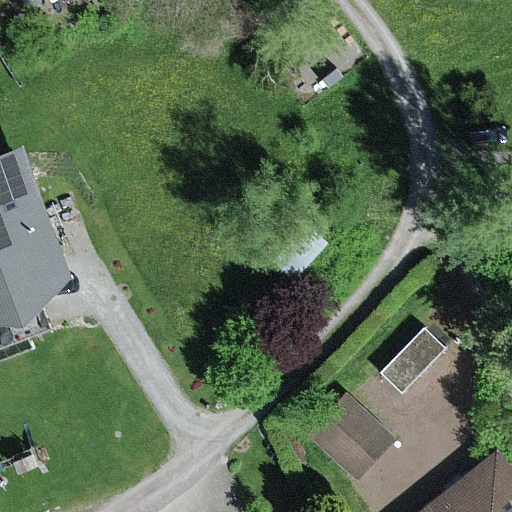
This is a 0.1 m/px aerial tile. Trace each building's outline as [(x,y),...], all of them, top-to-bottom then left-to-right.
[(77,262),(26,138),(0,148),(0,309),(29,310),(77,262)] [(306,225),(273,262),(295,282),(328,245),(306,225)] [(445,350),(424,329),(380,373),(402,394),(445,350)] [(397,441),(347,393),(307,435),(357,482),(397,441)] [(511,511),(511,464),(499,447),(416,511),(511,511)]
